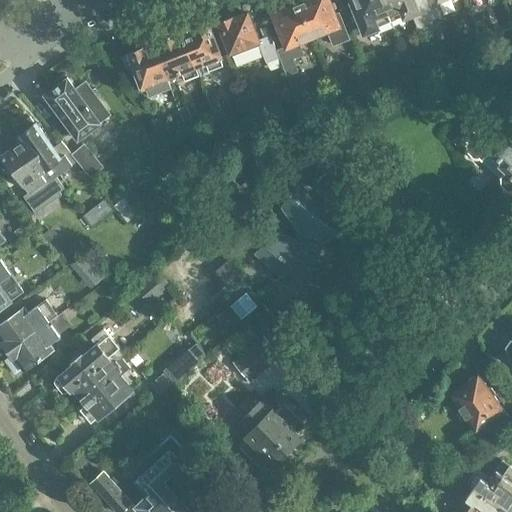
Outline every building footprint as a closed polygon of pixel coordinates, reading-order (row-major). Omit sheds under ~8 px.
[(297,41),(312,35),(298,0),(295,0),(271,10),(285,45),(277,48),(286,72),(296,68),(291,56),(301,51),(297,41)] [(329,0),(298,0),(312,35),(313,36),(327,31),(332,42),(347,36),(337,11),(334,13),(329,0)] [(377,20),(388,15),(381,0),(351,0),(355,9),(345,13),(354,34),(355,36),(361,34),(362,37),(381,30),(377,20)] [(381,0),(388,15),(398,11),(403,21),(412,18),(419,34),(434,28),(430,19),(430,18),(422,0),(381,0)] [(422,0),(430,18),(432,17),(440,14),(435,3),(442,0),(422,0)] [(492,0),(496,10),(507,5),(505,0),(492,0)] [(232,57),(234,56),(259,46),(266,63),(279,58),(270,35),(258,40),(248,13),(234,18),(234,17),(227,13),(220,16),(218,22),(229,51),(232,57)] [(196,68),(199,75),(209,72),(223,66),(220,58),(222,58),(208,22),(182,32),(196,68)] [(184,81),(199,75),(196,68),(182,32),(152,43),(166,80),(181,74),(184,81)] [(166,80),(152,43),(128,52),(128,54),(122,57),(127,70),(133,68),(142,89),(166,80)] [(366,97),(377,93),(369,74),(359,78),(366,97)] [(55,87),(45,94),(76,137),(98,121),(96,119),(106,112),(87,85),(77,93),(67,78),(63,81),(62,78),(53,84),(55,87)] [(211,108),(220,105),(216,94),(207,97),(211,108)] [(180,117),(189,114),(185,104),(177,108),(180,117)] [(503,104),(489,119),(494,124),(508,109),(503,104)] [(189,114),(180,117),(184,127),(193,124),(189,114)] [(34,122),(30,116),(15,127),(19,133),(17,134),(20,140),(19,141),(40,170),(51,162),(60,174),(77,163),(72,157),(61,142),(54,147),(36,121),(34,122)] [(227,151),(247,144),(239,123),(228,127),(230,131),(221,134),(223,138),(227,150),(227,151)] [(511,124),(503,134),(505,135),(497,143),(481,128),(479,130),(478,129),(473,129),(466,136),(466,142),(465,144),(466,145),(466,152),(473,159),(479,158),(482,160),(491,151),(502,162),(499,165),(506,171),(500,177),(501,179),(500,180),(500,184),(507,191),(511,190),(511,124)] [(0,141),(0,142),(0,149),(4,155),(3,155),(29,192),(24,196),(35,213),(61,194),(60,192),(64,188),(57,177),(60,174),(51,162),(40,170),(19,141),(17,142),(14,137),(7,136),(0,141)] [(227,150),(223,138),(217,140),(217,143),(207,146),(208,147),(216,150),(220,154),(227,151),(227,150)] [(81,150),(73,157),(90,178),(99,171),(81,150)] [(235,182),(219,169),(189,205),(206,219),(209,215),(216,220),(236,195),(250,206),(261,193),(246,180),(241,186),(235,181),(235,182)] [(275,229),(254,254),(279,276),(277,281),(294,287),(293,289),(306,293),(325,240),(328,241),(347,216),(330,190),(300,179),(281,204),(299,230),(295,238),(275,229)] [(120,213),(130,205),(124,197),(114,205),(120,213)] [(130,205),(120,213),(127,222),(138,214),(130,205)] [(0,248),(8,243),(0,230),(0,248)] [(227,285),(214,270),(213,271),(206,262),(218,251),(204,234),(177,257),(211,299),(227,285)] [(0,305),(8,300),(2,290),(23,275),(7,253),(0,257),(0,305)] [(227,260),(214,270),(227,285),(211,299),(235,328),(250,316),(262,331),(265,334),(279,323),(227,260)] [(102,286),(109,281),(100,269),(93,275),(102,286)] [(159,269),(136,288),(148,302),(171,283),(159,269)] [(6,349),(62,309),(59,305),(44,316),(37,305),(28,312),(24,306),(0,323),(0,345),(3,343),(6,349)] [(62,309),(6,349),(10,354),(4,358),(14,373),(21,368),(22,369),(52,347),(49,343),(74,325),(62,309)] [(125,352),(115,341),(104,328),(92,338),(96,343),(54,378),(53,383),(60,391),(65,391),(69,387),(70,387),(72,386),(82,398),(97,386),(94,382),(99,378),(93,371),(96,368),(95,366),(106,356),(115,354),(117,356),(120,353),(122,355),(125,352)] [(265,334),(262,331),(230,359),(248,379),(280,351),(265,334)] [(188,350),(197,360),(203,355),(195,345),(188,350)] [(170,382),(197,360),(188,350),(162,371),(170,382)] [(132,368),(122,355),(120,353),(117,356),(115,354),(106,356),(95,366),(96,368),(93,371),(99,378),(94,382),(97,386),(82,398),(87,403),(80,409),(90,421),(139,379),(131,369),(132,368)] [(484,433),(506,417),(501,410),(504,409),(478,373),(451,393),(452,395),(449,400),(454,408),(461,406),(477,429),(479,427),(484,433)] [(299,436),(273,410),(261,398),(236,424),(246,433),(244,435),(247,439),(239,447),(260,468),(268,459),(272,463),(299,436)] [(134,506),(139,511),(188,511),(189,508),(164,481),(193,454),(174,432),(128,474),(147,494),(134,506)] [(511,511),(511,466),(510,464),(503,474),(496,470),(489,480),(475,470),(468,479),(469,485),(473,487),(509,511),(511,511)] [(117,511),(130,501),(102,471),(89,482),(117,511)] [(509,511),(473,487),(455,511),(509,511)]
